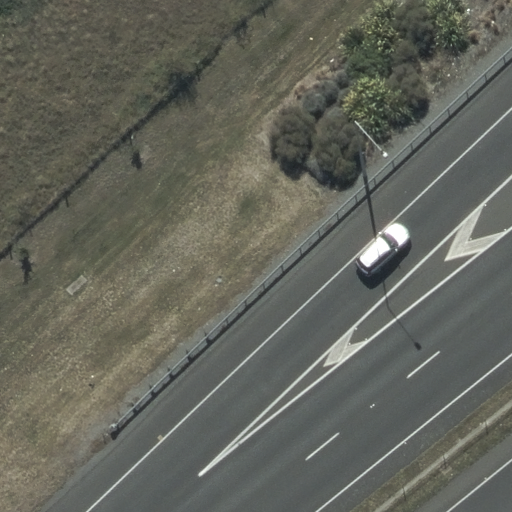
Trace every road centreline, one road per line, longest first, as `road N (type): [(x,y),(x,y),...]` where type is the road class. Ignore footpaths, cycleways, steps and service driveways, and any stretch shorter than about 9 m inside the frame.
road 1 (motorway): [(134,511),(308,335),(511,147)]
road 2 (motorway): [(255,511),(511,311)]
